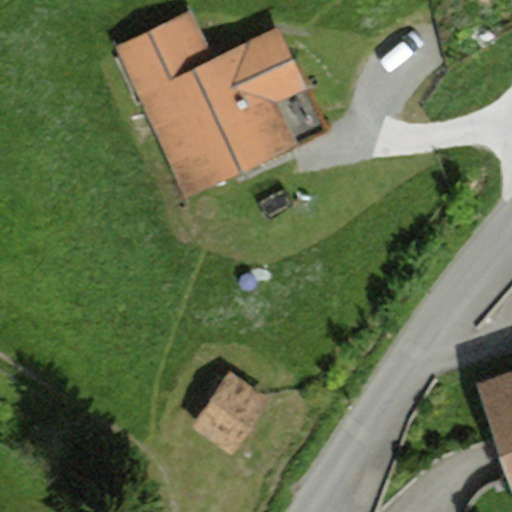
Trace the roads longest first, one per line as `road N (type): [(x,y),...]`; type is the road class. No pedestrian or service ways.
road 1 (unclassified): [(312,511),(406,356),(511,219)]
road 2 (track): [(354,142),(454,125),(511,126)]
